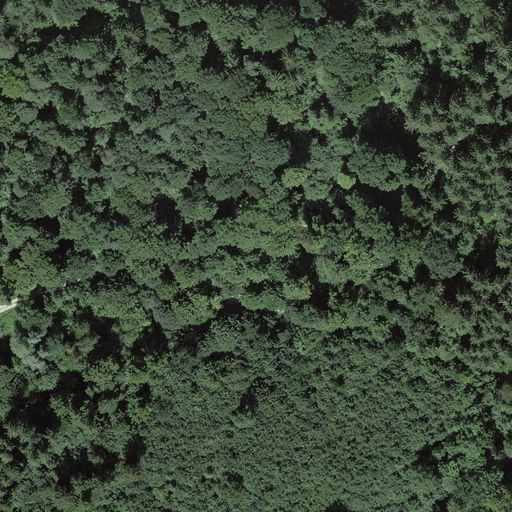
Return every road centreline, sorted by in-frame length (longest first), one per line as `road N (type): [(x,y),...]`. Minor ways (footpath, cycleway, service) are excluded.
road 1 (track): [(511,378),(492,366),(312,323),(169,267),(122,264),(0,308)]
road 2 (track): [(147,264),(377,210),(442,164),(511,85)]
